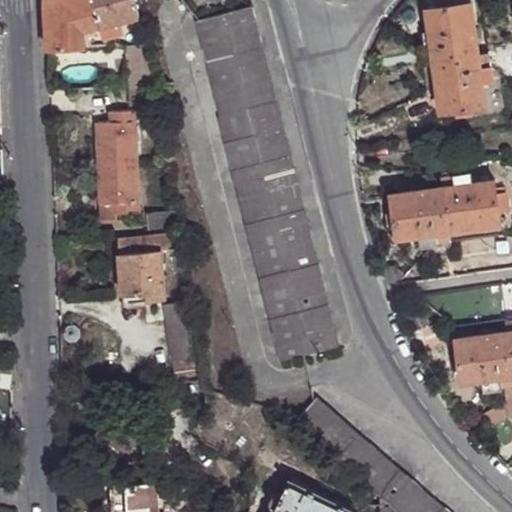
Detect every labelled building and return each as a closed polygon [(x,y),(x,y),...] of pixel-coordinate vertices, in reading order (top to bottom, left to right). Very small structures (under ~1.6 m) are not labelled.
[(101,28),(93,0),(45,0),(47,49),(85,46),(85,33),(89,31),(101,28)] [(139,15),(134,0),(93,0),(101,28),(118,22),(131,18),(139,15)] [(439,10),(427,12),(430,32),(432,48),(423,49),(425,63),(435,62),(442,113),(455,111),(456,120),(475,116),(473,108),(486,106),(482,78),(492,78),(488,53),(478,55),(471,4),(454,7),(452,0),(451,0),(438,2),(439,10)] [(339,345),(254,8),(198,22),(281,360),(339,345)] [(155,82),(140,15),(139,15),(131,18),(135,41),(138,41),(140,54),(142,66),(129,67),(130,84),(138,83),(155,82)] [(118,22),(101,28),(104,36),(121,31),(118,22)] [(420,34),(423,49),(432,48),(430,32),(420,34)] [(125,55),(140,54),(138,41),(135,41),(125,42),(125,55)] [(159,107),(155,82),(138,83),(139,104),(138,108),(159,107)] [(139,104),(138,83),(130,84),(129,104),(139,104)] [(110,110),(110,121),(97,122),(102,219),(117,218),(117,213),(138,212),(133,109),(110,110)] [(458,186),(475,183),(473,172),(456,173),(457,176),(458,186)] [(445,188),(458,186),(457,176),(444,177),(445,188)] [(496,181),(475,183),(458,186),(445,188),(393,196),(393,209),(388,210),(389,221),(395,221),(398,239),(422,236),(436,234),(453,232),(501,225),(500,211),(510,210),(507,191),(498,192),(496,181)] [(148,214),(149,229),(176,227),(174,212),(148,214)] [(453,242),(453,232),(436,234),(439,245),(453,242)] [(439,245),(436,234),(422,236),(423,249),(438,247),(439,245)] [(145,291),(146,299),(165,298),(161,250),(119,254),(122,294),(129,293),(145,291)] [(130,301),(146,299),(145,291),(129,293),(130,301)] [(147,306),(146,299),(130,301),(129,293),(122,294),(123,308),(147,306)] [(200,354),(192,300),(165,305),(173,358),(198,355),(200,354)] [(500,377),(511,375),(511,330),(508,331),(457,338),(463,382),(484,379),(500,377)] [(198,355),(173,358),(176,375),(201,371),(198,355)] [(0,370),(11,372),(10,362),(0,359),(0,370)] [(0,385),(11,388),(11,372),(0,370),(0,385)] [(511,384),(511,375),(500,377),(502,385),(511,384)] [(502,385),(500,377),(484,379),(486,390),(501,388),(502,385)] [(446,511),(315,399),(297,421),(375,491),(381,496),(399,511),(446,511)] [(110,486),(144,484),(143,473),(109,475),(110,486)] [(281,495),(275,507),(272,511),(356,511),(357,511),(289,479),(281,495)] [(158,511),(157,484),(144,484),(110,486),(110,511),(158,511)] [(380,511),(381,496),(375,491),(370,497),(370,503),(368,503),(368,511),(380,511)] [(272,506),(275,507),(281,495),(279,494),(274,496),(271,502),(272,506)]
